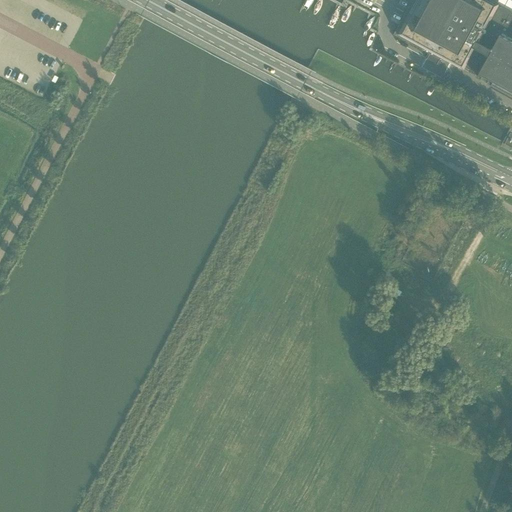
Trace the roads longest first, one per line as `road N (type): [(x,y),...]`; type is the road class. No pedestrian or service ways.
road 1 (unclassified): [(0,253),(94,71),(0,21)]
road 2 (primary): [(362,111),(147,0)]
road 3 (primary): [(362,111),(511,188)]
road 4 (primary): [(511,174),(362,111)]
